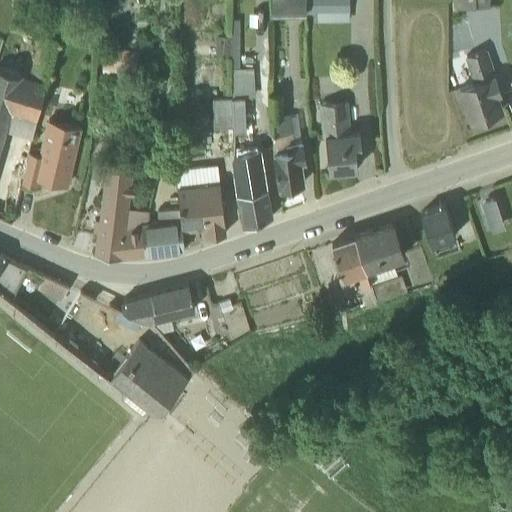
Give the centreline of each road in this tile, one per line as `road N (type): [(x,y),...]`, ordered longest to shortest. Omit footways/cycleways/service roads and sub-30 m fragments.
road 1 (residential): [(0,232),(80,266),(145,274),(394,196)]
road 2 (residential): [(384,0),(394,196)]
road 3 (residential): [(394,196),(511,155)]
